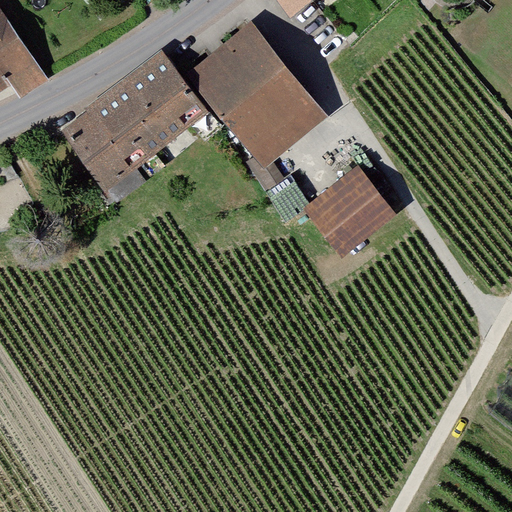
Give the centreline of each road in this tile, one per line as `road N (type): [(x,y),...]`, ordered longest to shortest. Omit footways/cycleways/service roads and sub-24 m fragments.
road 1 (tertiary): [(211,0),(102,72),(0,124)]
road 2 (track): [(397,511),(496,333)]
